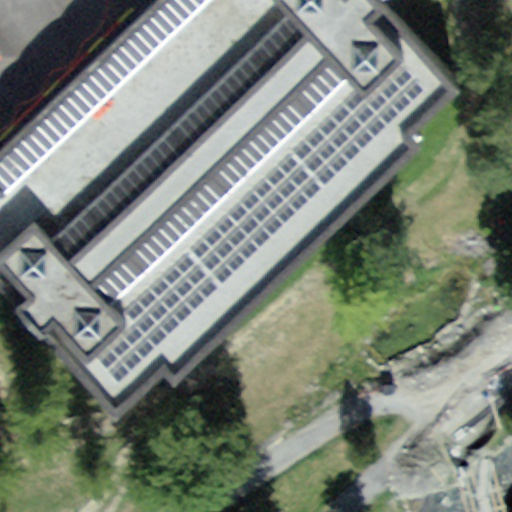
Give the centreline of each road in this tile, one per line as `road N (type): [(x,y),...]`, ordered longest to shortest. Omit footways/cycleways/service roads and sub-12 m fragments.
road 1 (track): [(511,365),(440,416),(356,420),(203,511)]
road 2 (track): [(350,511),(440,416),(462,454),(475,511)]
